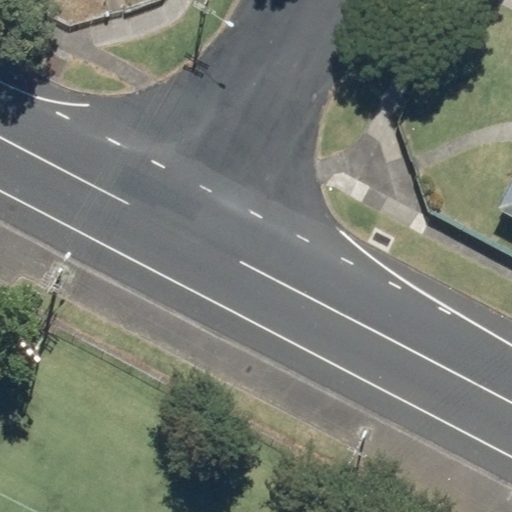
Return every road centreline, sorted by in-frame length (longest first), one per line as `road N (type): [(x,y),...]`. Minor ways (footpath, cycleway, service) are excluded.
road 1 (tertiary): [(511,390),(188,220)]
road 2 (residential): [(313,0),(188,220)]
road 3 (tertiary): [(188,220),(0,123)]
